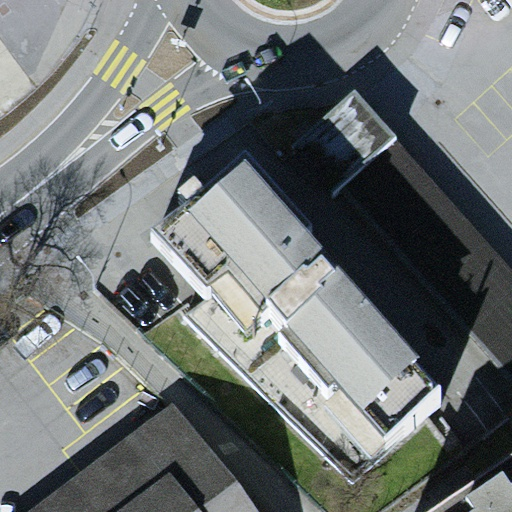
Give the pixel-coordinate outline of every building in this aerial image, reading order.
[(298,157),(342,204),(404,147),(360,99),(298,157)] [(448,411),(244,186),(155,266),(360,491),(448,411)] [(511,306),(482,322),(511,376),(511,306)] [(242,511),(176,422),(54,511),(242,511)] [(511,511),(511,482),(462,511),(511,511)]
